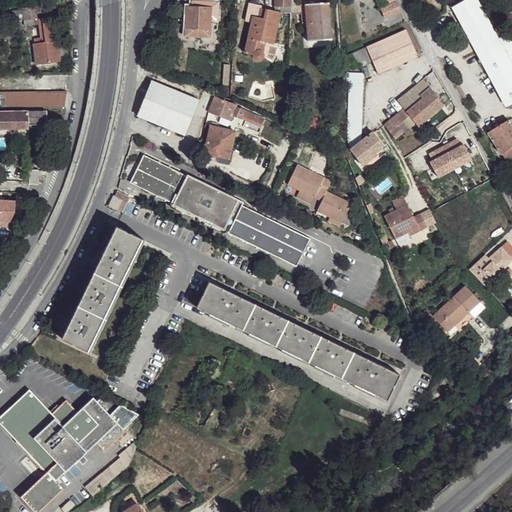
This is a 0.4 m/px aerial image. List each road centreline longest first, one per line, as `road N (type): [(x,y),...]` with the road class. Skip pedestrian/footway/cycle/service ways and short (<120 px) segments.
road 1 (residential): [(0,355),(56,285),(94,213),(124,124),(146,0)]
road 2 (secondary): [(0,340),(57,250),(97,161),(116,0)]
road 3 (secondary): [(103,0),(90,125),(69,196),(0,319)]
road 4 (residential): [(402,0),(511,205)]
road 5 (unknown): [(124,124),(200,173),(246,191),(269,185),(289,146)]
road 6 (residential): [(91,0),(82,13),(80,96),(54,190)]
